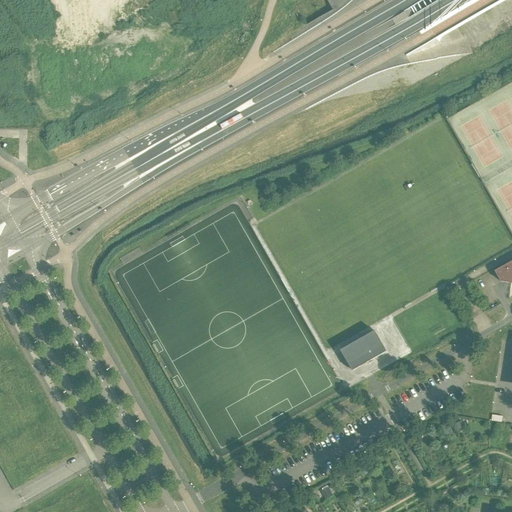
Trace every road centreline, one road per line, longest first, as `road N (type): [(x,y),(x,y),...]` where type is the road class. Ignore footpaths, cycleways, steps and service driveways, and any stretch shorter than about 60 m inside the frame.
road 1 (tertiary): [(29,249),(458,0)]
road 2 (tertiary): [(405,0),(9,216)]
road 3 (unclassified): [(175,510),(457,349)]
road 4 (tertiary): [(175,510),(29,249)]
road 5 (unclassified): [(0,265),(138,511)]
road 6 (unknown): [(203,0),(216,24),(211,36),(64,117),(22,122),(24,102)]
